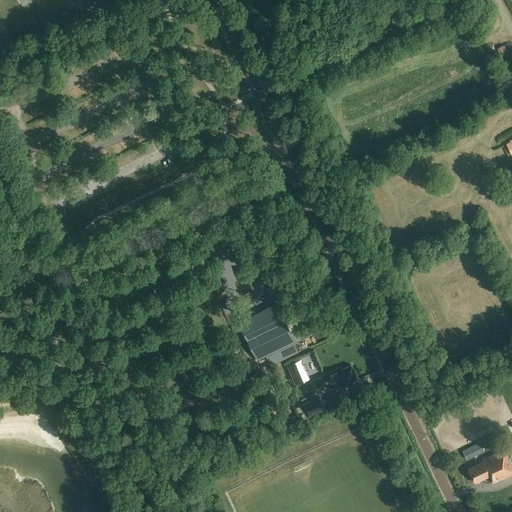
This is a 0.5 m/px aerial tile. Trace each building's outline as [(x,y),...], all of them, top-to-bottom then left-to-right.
[(72,0),(79,9),(94,0),(72,0)] [(450,29),(452,42),(461,41),(459,28),(450,29)] [(434,39),(440,51),(449,47),(443,34),(434,39)] [(416,46),(423,59),(431,54),(425,42),(416,46)] [(506,51),(503,45),(497,48),(496,49),(498,54),(506,51)] [(471,63),(480,58),(475,50),(467,55),(471,63)] [(395,57),(398,66),(405,63),(402,55),(395,57)] [(362,76),(369,88),(376,84),(368,72),(362,76)] [(316,85),(318,91),(327,87),(324,82),(316,85)] [(481,91),(490,89),(489,82),(480,83),(481,91)] [(351,83),(342,84),(343,97),(353,96),(351,83)] [(471,99),(480,96),(478,87),(469,89),(471,99)] [(456,98),(447,101),(451,110),(459,107),(456,98)] [(423,112),(427,121),(436,116),(432,107),(423,112)] [(337,124),(347,119),(343,111),(333,115),(337,124)] [(464,133),(466,142),(476,139),(473,130),(464,133)] [(450,152),(458,149),(456,143),(447,147),(450,152)] [(444,160),(451,156),(445,144),(437,149),(444,160)] [(427,163),(434,159),(429,151),(422,155),(427,163)] [(411,176),(419,173),(414,160),(406,163),(411,176)] [(390,179),(401,174),(398,169),(388,174),(390,179)] [(390,200),(376,206),(379,215),(394,210),(390,200)] [(483,212),(488,225),(500,220),(494,207),(483,212)] [(456,210),(447,212),(450,223),(459,220),(456,210)] [(382,221),(385,229),(398,223),(395,215),(382,221)] [(424,219),(430,233),(440,228),(435,215),(424,219)] [(421,223),(413,225),(418,239),(425,236),(421,223)] [(497,244),(511,240),(511,238),(509,229),(494,233),(497,244)] [(453,266),(460,262),(454,253),(448,257),(453,266)] [(434,261),(439,274),(447,271),(442,258),(434,261)] [(476,277),(485,271),(482,266),(473,272),(476,277)] [(240,275),(251,297),(262,291),(251,269),(240,275)] [(406,277),(410,285),(420,281),(416,272),(406,277)] [(482,292),(489,290),(487,283),(480,285),(482,292)] [(495,296),(500,303),(505,299),(500,292),(495,296)] [(248,320),(240,324),(258,360),(296,342),(278,305),(263,313),(256,316),(255,316),(248,320)] [(425,311),(429,321),(438,318),(435,308),(425,311)] [(511,309),(502,313),(505,320),(511,318),(511,309)] [(435,336),(444,331),(440,323),(431,328),(435,336)] [(483,328),(487,338),(495,334),(490,324),(483,328)] [(469,330),(473,343),(482,341),(477,328),(469,330)] [(293,379),(307,373),(301,359),(287,365),(293,379)] [(323,375),(323,376),(314,380),(319,389),(328,385),(330,390),(342,384),(343,386),(358,379),(351,365),(342,369),(341,367),(323,375)] [(302,404),(305,411),(308,417),(325,409),(320,396),(302,404)] [(469,469),(475,483),(489,476),(493,484),(511,474),(511,466),(503,449),(483,460),(484,461),(469,469)]
